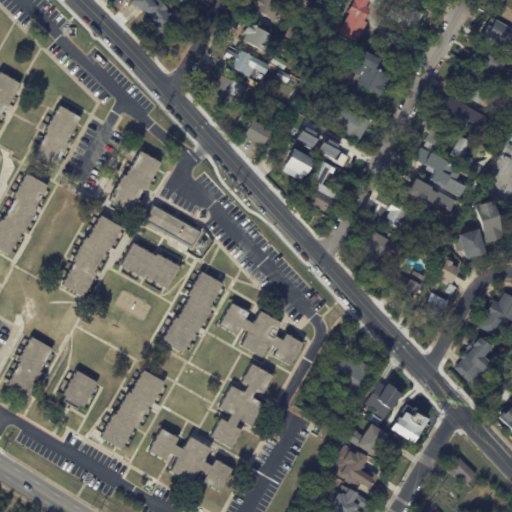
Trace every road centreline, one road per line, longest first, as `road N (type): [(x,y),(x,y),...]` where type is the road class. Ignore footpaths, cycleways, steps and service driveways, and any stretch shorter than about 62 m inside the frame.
road 1 (tertiary): [(79,0),(455,410)]
road 2 (residential): [(464,0),(324,261)]
road 3 (residential): [(425,372),(477,289),(511,273)]
